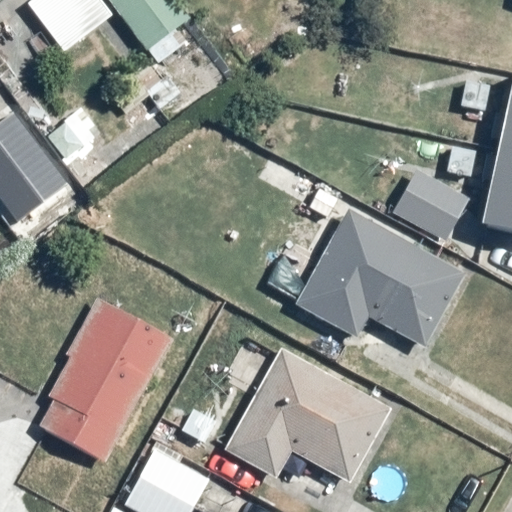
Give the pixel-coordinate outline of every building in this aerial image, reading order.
[(109,15),(97,0),(26,0),(23,2),(60,51),(109,15)] [(105,0),(115,12),(148,55),(156,66),(160,63),(158,61),(186,41),(175,27),(186,19),(171,0),(105,0)] [(108,98),(128,118),(150,97),(163,109),(177,95),(144,61),(108,98)] [(511,67),(510,67),(493,149),(477,225),(511,231),(511,67)] [(100,135),(77,104),(41,132),(64,162),(100,135)] [(66,185),(12,114),(0,123),(0,218),(8,229),(66,185)] [(469,200),(412,169),(389,212),(446,243),(469,200)] [(268,285),(297,301),(292,311),(354,344),(359,334),(365,322),(421,353),(465,272),(343,206),(316,256),(291,243),(268,285)] [(169,335),(98,298),(31,425),(103,463),(169,335)] [(219,452),(276,482),(291,452),(350,483),(390,408),(244,331),(240,339),(215,386),(246,402),(219,452)] [(187,511),(206,479),(150,447),(119,504),(134,511),(187,511)]
